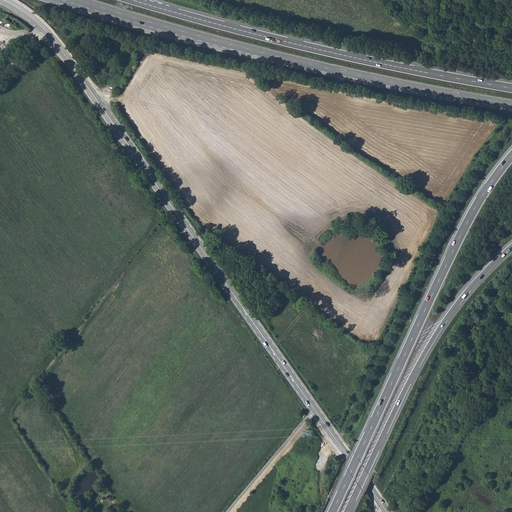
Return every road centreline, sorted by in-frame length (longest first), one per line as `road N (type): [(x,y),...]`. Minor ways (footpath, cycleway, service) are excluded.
road 1 (tertiary): [(386,511),(45,30)]
road 2 (trunk): [(77,0),(264,53),(511,104)]
road 3 (trunk): [(511,155),(455,245),(332,511)]
road 4 (trunk): [(511,87),(313,48),(132,0)]
road 5 (trunk): [(347,511),(422,356),(464,294),(511,246)]
